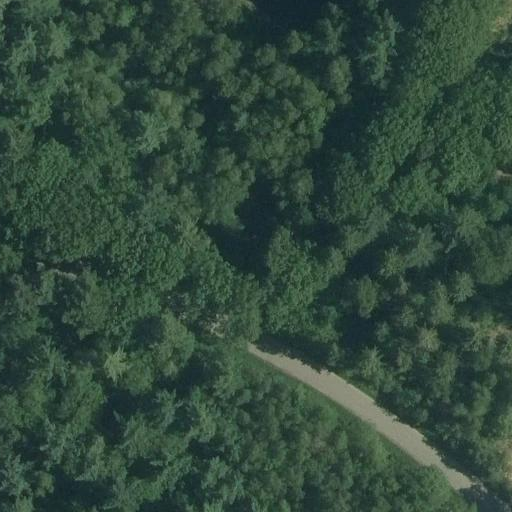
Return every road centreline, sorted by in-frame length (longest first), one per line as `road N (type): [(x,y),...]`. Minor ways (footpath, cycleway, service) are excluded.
road 1 (tertiary): [(499,511),(427,450),(285,358),(126,284),(0,241)]
road 2 (track): [(244,337),(262,297),(350,231),(511,168)]
